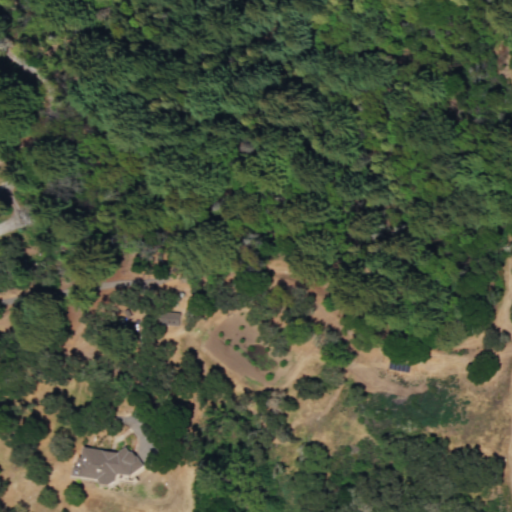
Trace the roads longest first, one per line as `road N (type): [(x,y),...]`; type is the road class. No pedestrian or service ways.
road 1 (residential): [(0,293),(298,271),(355,320)]
road 2 (residential): [(511,275),(501,328),(470,347),(435,355),(355,320)]
road 3 (residential): [(131,287),(123,400),(144,442)]
